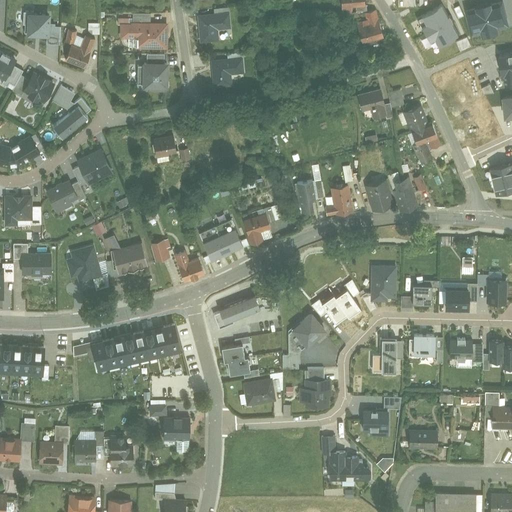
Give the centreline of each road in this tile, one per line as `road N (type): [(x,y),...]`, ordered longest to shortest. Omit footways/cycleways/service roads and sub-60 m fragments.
road 1 (residential): [(214,422),(334,411),(354,342),(385,316),(511,318)]
road 2 (tertiary): [(479,220),(343,224),(190,295)]
road 3 (residential): [(412,60),(193,109)]
road 4 (residential): [(211,477),(0,473)]
road 5 (tertiary): [(190,295),(76,324),(0,321)]
road 6 (residential): [(479,220),(469,173),(412,60)]
road 7 (residential): [(110,120),(90,82),(0,39)]
road 8 (residential): [(395,511),(422,472),(511,474)]
road 9 (residential): [(190,295),(214,422)]
road 10 (residential): [(110,120),(38,175),(0,180)]
